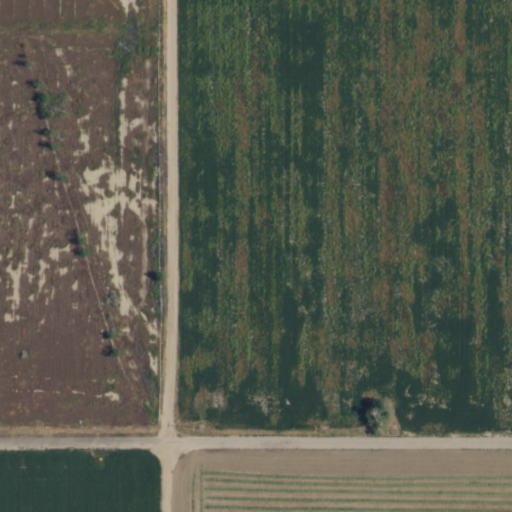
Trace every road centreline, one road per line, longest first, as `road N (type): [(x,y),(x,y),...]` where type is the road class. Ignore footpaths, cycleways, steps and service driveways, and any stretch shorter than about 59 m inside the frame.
road 1 (residential): [(0,449),(511,447)]
road 2 (residential): [(164,449),(170,0)]
